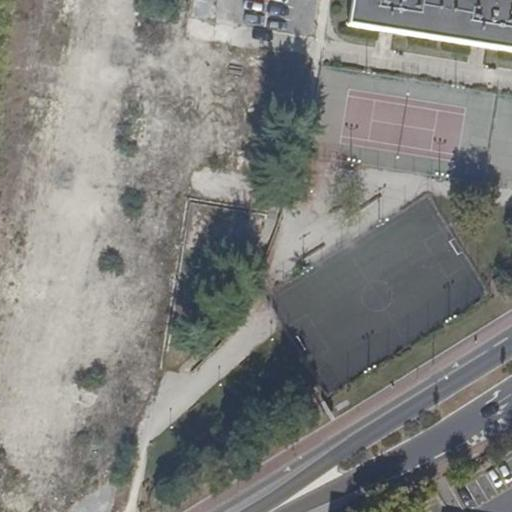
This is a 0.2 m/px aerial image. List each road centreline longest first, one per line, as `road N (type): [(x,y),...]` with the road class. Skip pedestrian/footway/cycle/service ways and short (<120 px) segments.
road 1 (secondary): [(279,511),(412,434)]
road 2 (secondary): [(511,360),(412,434)]
